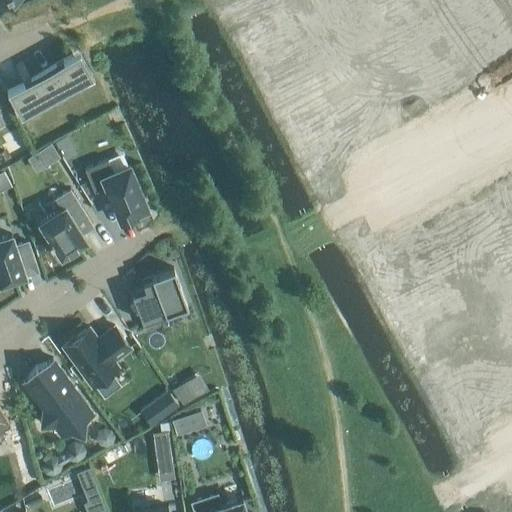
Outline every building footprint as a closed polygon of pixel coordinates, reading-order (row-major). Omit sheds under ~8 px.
[(440,5),(431,10),(438,21),(446,17),(440,5)] [(431,10),(422,15),(429,26),(438,21),(431,10)] [(411,21),(402,26),(408,38),(418,32),(411,21)] [(511,22),(495,32),(511,62),(511,22)] [(511,62),(495,32),(475,43),(494,77),(511,67),(511,62)] [(475,43),(455,54),(474,88),(494,77),(475,43)] [(370,44),(361,49),(367,60),(376,55),(370,44)] [(20,115),(85,80),(93,75),(79,50),(71,54),(7,90),(20,115)] [(455,54),(435,65),(454,99),(474,88),(455,54)] [(350,55),(341,60),(347,71),(356,66),(350,55)] [(341,60),(332,65),(338,76),(347,71),(341,60)] [(435,65),(415,76),(433,110),(454,99),(435,65)] [(310,77),(301,82),(307,93),(316,88),(310,77)] [(406,81),(385,93),(404,127),(424,115),(406,81)] [(301,82),(292,87),(298,98),(307,93),(301,82)] [(385,93),(365,104),(384,138),(404,127),(385,93)] [(365,104),(345,115),(364,149),(384,138),(365,104)] [(345,115),(325,126),(344,160),(364,149),(345,115)] [(325,126),(304,137),(323,171),(344,160),(325,126)] [(66,134),(55,141),(66,159),(77,152),(66,134)] [(51,142),(39,149),(48,163),(60,155),(51,142)] [(106,186),(121,220),(136,214),(135,212),(147,207),(129,165),(113,171),(107,158),(85,168),(94,191),(106,186)] [(3,171),(0,172),(0,190),(11,185),(3,171)] [(511,174),(496,184),(511,212),(511,174)] [(511,212),(496,184),(476,195),(495,229),(511,219),(511,212)] [(82,232),(93,226),(70,189),(53,200),(58,209),(40,221),(50,238),(48,239),(51,243),(53,242),(59,251),(58,252),(61,258),(79,247),(77,245),(87,239),(82,232)] [(476,195),(456,206),(457,209),(474,240),(495,229),(476,195)] [(457,209),(434,222),(456,263),(480,250),(474,240),(457,209)] [(21,264),(34,260),(28,241),(15,245),(11,234),(0,237),(0,281),(24,274),(21,264)] [(402,235),(368,254),(380,275),(414,256),(402,235)] [(414,256),(380,275),(391,295),(425,276),(414,256)] [(145,329),(160,323),(157,316),(187,305),(173,267),(151,275),(152,277),(142,281),(145,287),(131,292),(145,329)] [(425,276),(391,295),(402,315),(436,296),(425,276)] [(436,296),(402,315),(413,336),(447,317),(436,296)] [(105,336),(99,340),(89,326),(64,345),(92,384),(117,365),(113,359),(130,346),(114,325),(103,334),(105,336)] [(455,331),(421,349),(432,370),(466,351),(455,331)] [(466,351),(432,370),(443,390),(477,371),(466,351)] [(55,424),(63,418),(71,428),(82,430),(84,418),(80,413),(89,407),(53,359),(48,362),(35,366),(27,378),(41,397),(37,400),(42,407),(40,422),(55,424)] [(477,371),(443,390),(454,410),(488,391),(477,371)] [(167,390),(153,400),(165,415),(178,405),(167,390)] [(488,391),(454,410),(465,431),(499,412),(488,391)] [(0,430),(10,425),(0,407),(0,430)] [(168,431),(153,433),(157,461),(171,459),(168,431)] [(89,465),(76,470),(81,482),(93,477),(89,465)] [(246,511),(241,497),(221,504),(217,493),(191,501),(194,511),(246,511)] [(107,511),(100,494),(85,501),(89,511),(107,511)]
